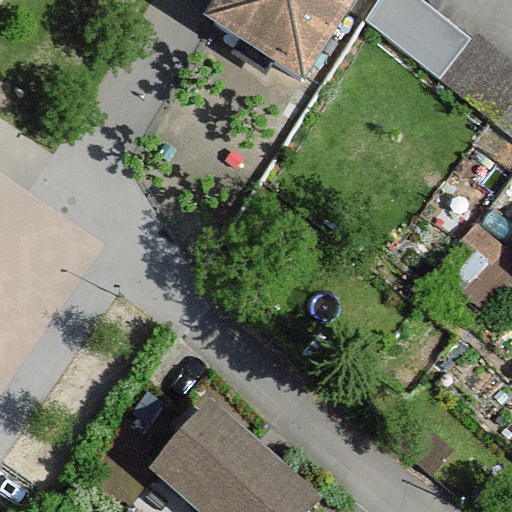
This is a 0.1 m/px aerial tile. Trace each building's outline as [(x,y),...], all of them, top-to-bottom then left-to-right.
[(240,0),(219,33),(311,93),(370,0),(240,0)] [(476,45),(419,0),(391,0),(375,26),(446,82),(476,45)] [(511,63),(481,39),(476,45),(446,82),(511,135),(511,63)] [(506,249),(478,223),(464,238),(492,264),(506,249)] [(200,511),(313,511),(315,511),(214,419),(161,477),(200,511)]
